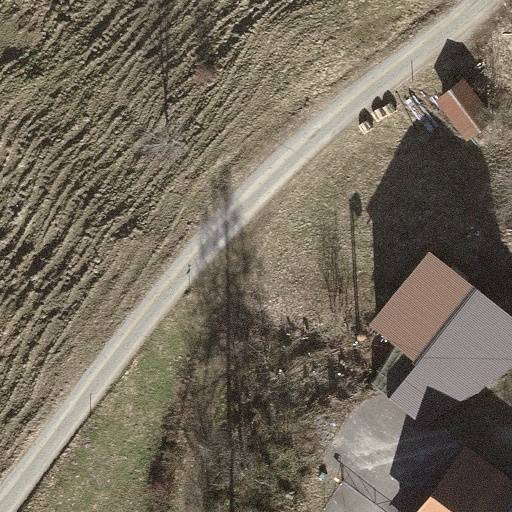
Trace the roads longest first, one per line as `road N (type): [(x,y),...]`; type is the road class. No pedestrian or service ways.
road 1 (track): [(19,511),(260,188)]
road 2 (track): [(260,188),(338,112),(486,0)]
